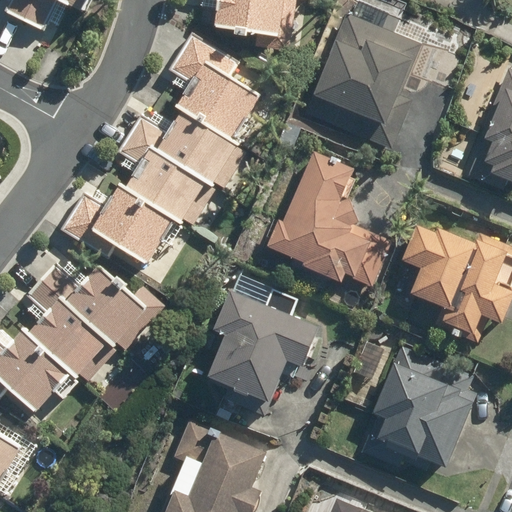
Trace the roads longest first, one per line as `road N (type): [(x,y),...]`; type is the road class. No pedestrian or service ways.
road 1 (unknown): [(448,511),(287,447)]
road 2 (residential): [(77,135),(130,31),(135,0)]
road 3 (residential): [(0,241),(77,135)]
